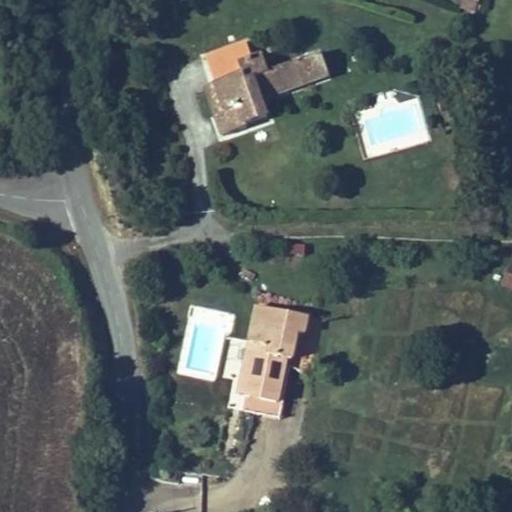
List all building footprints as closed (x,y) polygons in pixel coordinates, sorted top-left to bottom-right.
[(248,44),(234,49),(242,75),(215,84),(224,111),(215,114),(223,135),(247,127),(246,125),(268,118),(262,100),(330,76),(322,54),(269,72),(264,56),(253,60),(248,44)] [(206,58),(215,84),(242,75),(234,49),(206,58)] [(215,84),(206,87),(215,114),(224,111),(215,84)] [(511,254),(501,286),(511,289),(511,254)] [(277,404),(286,359),(292,361),(298,334),(304,335),(307,318),(258,307),(246,364),(252,365),(245,397),(277,404)]
